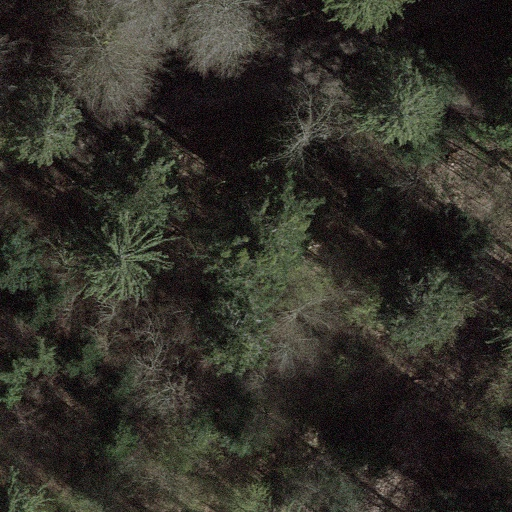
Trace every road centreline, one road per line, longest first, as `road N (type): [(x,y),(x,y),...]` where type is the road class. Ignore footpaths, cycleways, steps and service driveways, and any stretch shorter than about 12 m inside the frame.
road 1 (track): [(503,0),(0,159)]
road 2 (track): [(511,130),(218,92)]
